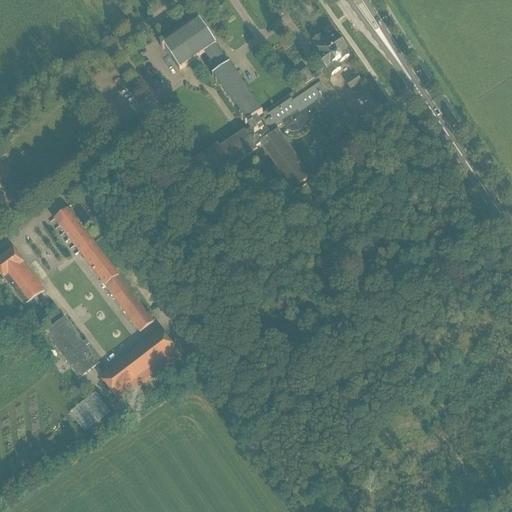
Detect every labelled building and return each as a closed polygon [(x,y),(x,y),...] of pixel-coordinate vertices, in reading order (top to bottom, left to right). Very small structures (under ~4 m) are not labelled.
[(106,23),(109,30),(117,26),(114,19),(106,23)] [(245,126),(247,125),(262,114),(229,66),(228,67),(215,47),(216,47),(199,22),(163,47),(162,46),(160,47),(163,51),(164,50),(179,71),(204,54),(217,74),(212,78),(245,126)] [(319,59),(324,65),(331,75),(332,76),(340,70),(337,65),(349,57),(345,52),(346,51),(337,38),(336,39),(333,34),(322,41),(320,37),(313,42),(318,51),(322,57),(319,59)] [(204,181),(207,179),(207,180),(222,170),(224,173),(257,150),(256,148),(260,145),(276,168),(273,170),(290,196),(308,184),(306,181),(307,181),(297,166),(300,164),(277,131),(276,131),(275,129),(282,124),(283,126),(284,128),(286,130),(288,132),(291,133),(293,133),(295,133),(297,133),(299,132),(301,131),(303,128),(307,123),(311,118),(317,114),(322,113),(333,129),(345,121),(347,124),(354,119),(326,79),(331,75),(324,65),(318,69),(319,71),(311,77),(308,73),(301,78),(304,82),(291,91),(293,93),(262,114),(247,125),(250,130),(246,134),(244,132),(220,148),(217,145),(192,163),(204,181)] [(361,83),(357,76),(346,83),(350,90),(361,83)] [(189,195),(198,189),(174,153),(164,159),(189,195)] [(72,216),(67,209),(54,220),(59,226),(72,216)] [(72,216),(59,226),(63,232),(77,222),(72,216)] [(77,222),(63,232),(68,239),(82,229),(77,222)] [(82,229),(68,239),(73,245),(87,235),(82,229)] [(87,235),(73,245),(78,252),(92,241),(87,235)] [(92,241),(78,252),(88,265),(105,288),(123,310),(140,333),(153,322),(136,300),(119,277),(102,255),(92,241)] [(13,250),(0,260),(0,274),(24,307),(36,297),(44,292),(13,250)] [(36,297),(24,307),(30,315),(42,306),(36,297)] [(64,317),(44,333),(79,379),(99,364),(64,317)] [(162,332),(107,374),(100,380),(119,405),(181,357),(162,332)]
